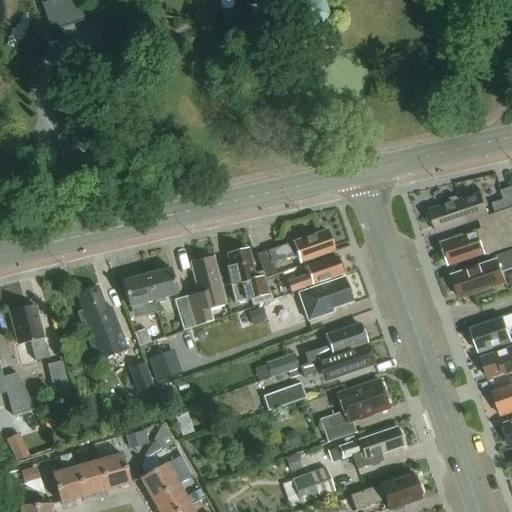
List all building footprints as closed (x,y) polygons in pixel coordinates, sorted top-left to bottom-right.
[(50,0),(51,2),(41,5),(49,31),(83,20),(76,0),(50,0)] [(245,0),(248,8),(251,7),(256,14),(275,7),(274,0),(245,0)] [(321,4),(312,0),(305,0),(298,3),(293,13),(297,23),(308,29),(320,25),(325,14),(321,4)] [(511,189),(501,193),(504,201),(493,205),(496,215),(511,210),(511,189)] [(437,234),(488,217),(484,205),(478,207),(476,202),(463,207),(461,201),(459,202),(455,199),(449,201),(448,205),(430,212),(430,213),(427,217),(429,223),(434,223),(437,234)] [(511,210),(496,215),(479,221),(482,230),(441,244),(449,267),(484,254),(511,245),(511,210)] [(300,262),(333,251),(326,230),(256,254),(264,274),(275,270),(272,262),(297,253),(300,262)] [(252,305),(272,299),(262,272),(255,274),(248,249),(227,254),(230,266),(227,267),(236,302),(251,298),(252,305)] [(476,299),(493,293),(492,289),(506,284),(502,274),(511,270),(511,251),(495,258),(496,262),(452,277),(453,280),(451,284),(453,290),(457,291),(460,300),(474,295),(476,299)] [(189,297),(198,327),(212,323),(208,307),(224,302),(213,257),(191,263),(199,295),(189,297)] [(341,271),(343,268),(341,262),(337,260),(336,257),(307,267),(309,274),(288,281),(291,291),(342,273),(341,271)] [(155,311),(160,310),(158,303),(164,301),(162,297),(177,293),(171,268),(146,274),(155,311)] [(145,314),(155,311),(146,274),(122,281),(129,306),(142,302),(145,314)] [(299,293),(306,313),(308,320),(332,311),(331,308),(351,300),(342,277),(299,293)] [(77,294),(84,313),(85,316),(83,317),(89,332),(86,333),(97,361),(127,349),(111,307),(106,309),(97,286),(77,294)] [(185,331),(198,327),(189,297),(176,301),(185,331)] [(11,311),(11,313),(19,344),(30,341),(35,361),(47,358),(42,338),(44,337),(42,327),(39,324),(34,305),(11,311)] [(262,307),(247,312),(252,325),(266,320),(262,307)] [(507,330),(511,328),(511,316),(471,331),(475,342),(473,345),(475,350),(479,352),(479,354),(511,343),(507,330)] [(308,363),(308,364),(317,361),(317,360),(366,343),(359,323),(325,335),(328,345),(304,354),(308,363)] [(140,348),(151,344),(146,331),(135,335),(140,348)] [(303,377),(318,372),(322,382),(373,364),(366,343),(317,360),(317,361),(308,364),(299,367),(303,377)] [(511,348),(481,359),(488,379),(502,375),(507,376),(511,374),(511,348)] [(174,351),(148,359),(156,382),(182,374),(174,351)] [(296,370),(299,368),(294,354),(266,364),(270,378),(287,372),(296,370)] [(60,360),(47,364),(53,391),(67,388),(60,360)] [(143,365),(129,370),(137,392),(151,387),(143,365)] [(0,366),(0,392),(6,391),(13,415),(34,409),(16,372),(2,376),(1,369),(0,366)] [(296,370),(287,372),(290,379),(298,376),(296,370)] [(351,421),(388,407),(379,380),(337,395),(343,412),(319,420),(328,443),(356,432),(351,421)] [(186,381),(176,384),(179,392),(189,388),(186,381)] [(267,409),(305,396),(299,381),(262,394),(267,409)] [(511,386),(493,393),(501,418),(511,414),(511,386)] [(175,390),(165,393),(168,402),(178,399),(175,390)] [(161,424),(144,456),(146,459),(155,454),(156,454),(173,444),(161,424)] [(228,428),(214,433),(218,443),(231,438),(228,428)] [(401,442),(402,439),(400,433),(397,432),(396,428),(325,452),(329,463),(351,455),(355,469),(369,464),(372,466),(377,464),(378,461),(382,460),(380,454),(402,446),(401,442)] [(144,431),(125,436),(129,450),(148,444),(144,431)] [(20,435),(10,439),(21,460),(30,456),(20,435)] [(298,454),(286,459),(290,470),(302,465),(298,454)] [(107,490),(130,483),(122,455),(99,462),(107,490)] [(180,456),(140,479),(140,480),(152,501),(179,485),(192,477),(180,456)] [(84,496),(107,490),(99,462),(76,468),(84,496)] [(60,503),(84,496),(76,468),(52,475),(60,503)] [(291,481),(290,482),(298,504),(333,491),(324,468),(290,480),(291,481)] [(38,469),(23,474),(25,482),(40,478),(38,469)] [(419,495),(421,494),(418,485),(416,486),(412,474),(350,496),(355,511),(385,500),(389,510),(392,509),(392,511),(402,507),(402,505),(420,499),(419,495)] [(10,479),(1,480),(2,488),(11,487),(10,479)] [(179,485),(152,501),(158,511),(180,511),(191,506),(190,505),(186,498),(179,485)] [(200,491),(188,497),(191,503),(203,497),(200,491)]
